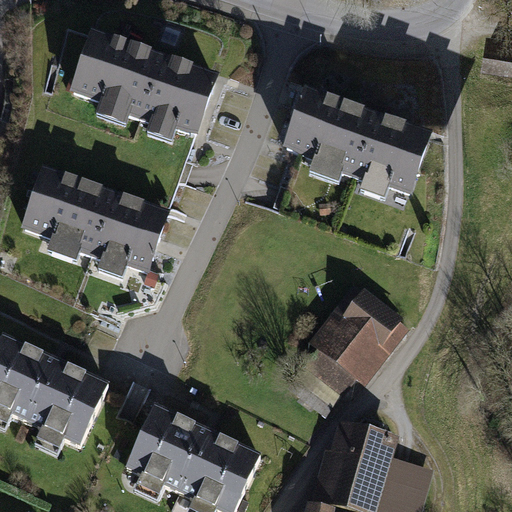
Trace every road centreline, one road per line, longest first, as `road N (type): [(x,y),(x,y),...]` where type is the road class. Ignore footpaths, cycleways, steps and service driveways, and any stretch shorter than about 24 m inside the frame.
road 1 (residential): [(276,511),(338,426),(428,327),(449,250),(454,141),(451,63),(437,18)]
road 2 (residential): [(295,7),(244,159),(157,343)]
road 3 (unclassified): [(295,7),(390,28),(437,18)]
